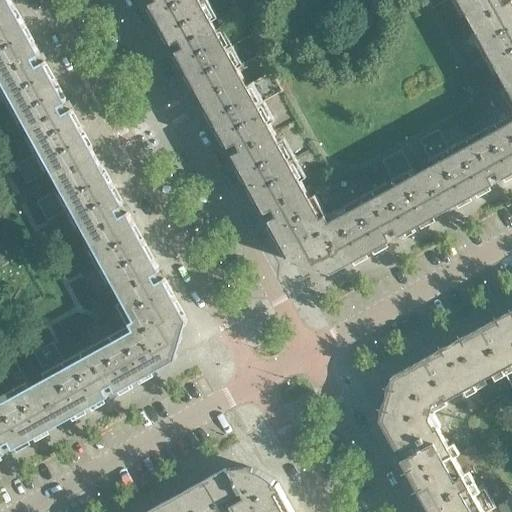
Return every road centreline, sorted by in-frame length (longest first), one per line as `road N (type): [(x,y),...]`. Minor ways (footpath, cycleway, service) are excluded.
road 1 (residential): [(48,0),(261,384)]
road 2 (residential): [(310,357),(114,0)]
road 3 (residential): [(31,511),(261,384)]
road 4 (residential): [(310,357),(511,246)]
road 5 (residential): [(396,511),(310,357)]
road 6 (residential): [(261,384),(331,511)]
